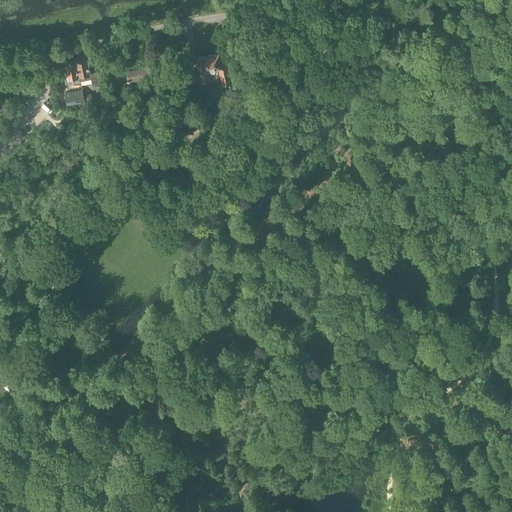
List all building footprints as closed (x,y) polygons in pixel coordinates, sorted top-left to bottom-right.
[(219,85),(233,82),(226,50),(196,56),(201,81),(217,78),(219,85)] [(88,59),(77,62),(80,75),(81,80),(91,78),(93,86),(100,85),(97,71),(91,72),(88,59)] [(68,77),(65,78),(66,83),(81,80),(80,75),(77,62),(65,64),(68,77)] [(147,66),(128,71),(127,71),(130,85),(143,82),(141,77),(149,75),(147,66)] [(86,102),(85,97),(83,89),(65,93),(68,106),(86,102)]
